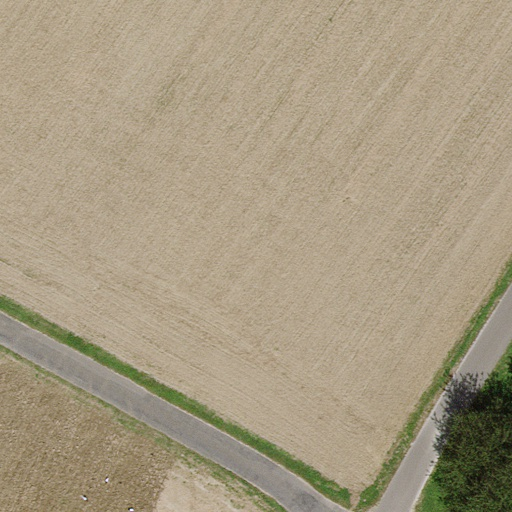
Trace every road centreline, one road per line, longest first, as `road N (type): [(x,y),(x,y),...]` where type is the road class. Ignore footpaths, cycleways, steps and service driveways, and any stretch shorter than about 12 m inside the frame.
road 1 (track): [(0,325),(347,511)]
road 2 (unclassified): [(511,325),(392,511)]
